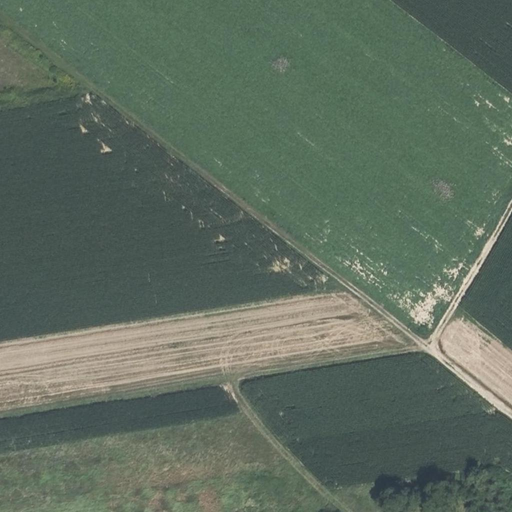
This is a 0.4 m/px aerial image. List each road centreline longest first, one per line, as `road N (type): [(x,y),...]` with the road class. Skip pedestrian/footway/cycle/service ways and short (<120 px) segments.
road 1 (track): [(511,414),(0,17)]
road 2 (track): [(230,380),(430,349),(511,206)]
road 3 (track): [(0,417),(230,380)]
road 4 (track): [(334,511),(230,380)]
